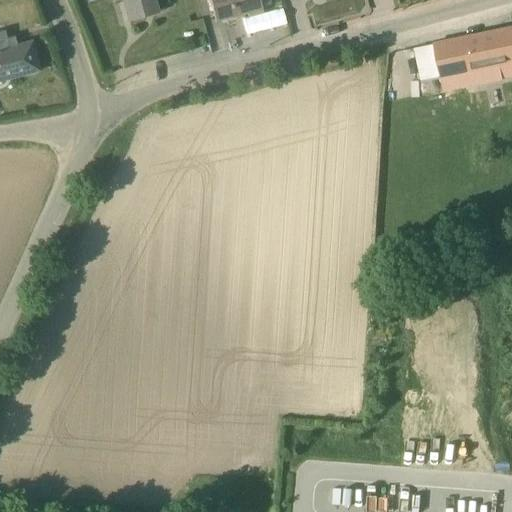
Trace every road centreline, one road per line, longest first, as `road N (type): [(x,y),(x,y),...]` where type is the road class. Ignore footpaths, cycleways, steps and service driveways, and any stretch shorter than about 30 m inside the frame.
road 1 (unclassified): [(490,0),(218,73),(86,124)]
road 2 (unclassified): [(86,124),(0,332)]
road 3 (unclassified): [(86,124),(81,71),(53,0)]
